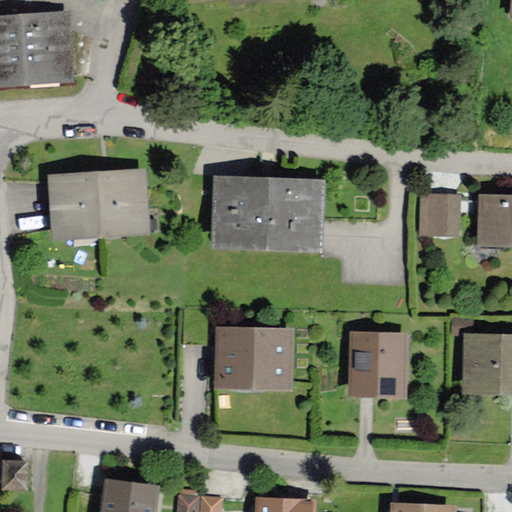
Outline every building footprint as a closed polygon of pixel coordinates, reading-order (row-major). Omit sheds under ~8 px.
[(0,12),(0,81),(74,78),(70,9),(0,12)] [(48,171),(53,232),(148,226),(144,164),(48,171)] [(221,174),(219,244),(323,248),(326,178),(221,174)] [(511,192),(485,192),(482,239),(511,240),(511,192)] [(426,195),(426,230),(461,230),(462,195),(426,195)] [(210,326),(212,386),(300,383),(298,323),(210,326)] [(352,327),(351,389),(409,391),(411,329),(352,327)] [(511,333),(469,332),(467,388),(511,389),(511,333)] [(31,464),(3,463),(2,483),(2,491),(29,493),(31,464)] [(155,511),(161,478),(112,471),(105,511),(155,511)] [(179,489),(177,511),(221,511),(223,491),(179,489)] [(306,511),(307,493),(262,492),(261,511),(306,511)] [(455,511),(456,500),(391,499),(390,511),(455,511)]
